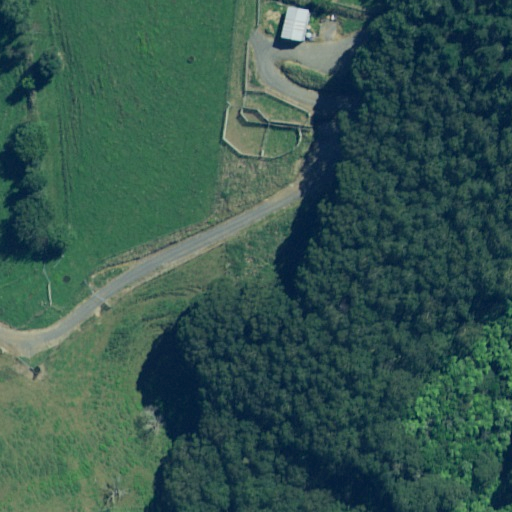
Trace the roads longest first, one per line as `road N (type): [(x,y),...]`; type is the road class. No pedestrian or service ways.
road 1 (track): [(0,329),(36,344),(336,182),(422,0)]
road 2 (track): [(0,287),(48,283),(67,235),(42,0)]
